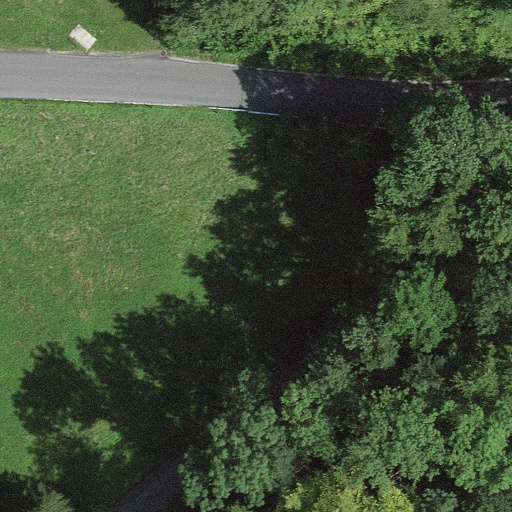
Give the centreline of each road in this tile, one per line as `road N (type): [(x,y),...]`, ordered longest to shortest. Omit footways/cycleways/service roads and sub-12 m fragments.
road 1 (tertiary): [(0,82),(308,101),(511,101)]
road 2 (track): [(143,511),(381,310),(511,223)]
